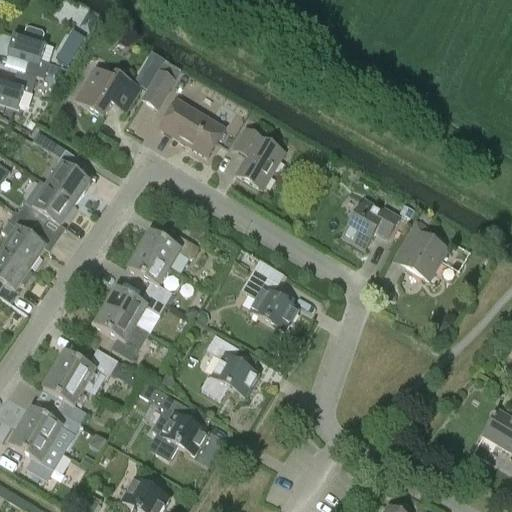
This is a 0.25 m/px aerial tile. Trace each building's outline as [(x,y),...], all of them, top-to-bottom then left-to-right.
[(75,35),(59,60),(70,66),(85,42),(75,35)] [(24,78),(35,81),(35,82),(43,85),(48,67),(41,65),(47,48),(14,37),(7,60),(28,67),(24,78)] [(112,106),(127,115),(140,94),(113,78),(110,84),(94,74),(74,106),(102,123),(112,106)] [(159,75),(152,87),(140,105),(157,115),(175,85),(159,75)] [(35,81),(24,78),(16,76),(13,87),(0,82),(0,108),(17,114),(23,96),(30,98),(35,82),(35,81)] [(224,135),(176,105),(158,133),(206,163),(224,135)] [(271,177),(283,157),(262,144),(263,143),(245,133),(233,154),(246,161),(237,177),(236,179),(261,194),(271,177)] [(56,177),(46,191),(75,211),(90,189),(78,181),(86,170),(65,155),(38,138),(32,147),(47,157),(48,155),(60,163),(57,167),(61,170),(56,177)] [(25,208),(18,218),(42,234),(49,225),(60,232),(75,211),(46,191),(32,213),(25,208)] [(399,223),(387,215),(385,218),(364,205),(341,241),(363,254),(374,236),(386,243),(399,223)] [(10,243),(0,257),(29,277),(46,253),(34,245),(42,234),(18,218),(16,216),(2,237),(10,243)] [(428,285),(447,254),(430,243),(434,237),(416,226),(401,251),(411,257),(403,271),(428,285)] [(148,237),(138,255),(169,273),(179,256),(192,263),(198,252),(178,240),(172,250),(148,237)] [(127,273),(150,287),(144,297),(165,309),(172,298),(159,291),(169,273),(138,255),(127,273)] [(29,277),(0,257),(0,301),(7,291),(15,297),(21,288),(24,291),(32,279),(29,277)] [(276,289),(252,275),(240,295),(256,304),(249,316),(283,337),(296,315),(270,299),(276,289)] [(116,293),(104,312),(136,330),(146,313),(158,320),(165,309),(144,297),(138,307),(116,293)] [(132,365),(138,355),(126,347),(136,330),(104,312),(94,329),(117,343),(111,353),(132,365)] [(245,403),(258,380),(233,365),(239,354),(215,340),(206,356),(221,365),(211,382),(206,383),(200,394),(220,405),(228,392),(245,403)] [(53,376),(84,394),(94,376),(107,384),(112,376),(137,391),(142,381),(117,367),(118,366),(97,354),(87,371),(64,357),(53,376)] [(60,418),(80,430),(87,418),(74,411),(84,394),(53,376),(43,394),(66,408),(60,418)] [(165,414),(152,436),(194,461),(208,439),(182,424),(189,413),(168,401),(161,412),(165,414)] [(74,441),(80,430),(60,418),(54,428),(31,414),(20,433),(64,458),(74,441)] [(511,423),(497,415),(482,441),(511,459),(511,423)] [(20,433),(10,450),(33,464),(27,474),(48,486),(54,475),(64,458),(20,433)] [(131,511),(164,511),(169,504),(136,484),(122,507),(131,511)] [(0,500),(8,505),(12,497),(0,489),(0,500)] [(8,505),(18,511),(32,511),(34,510),(12,497),(8,505)] [(96,511),(100,505),(89,498),(81,511),(96,511)]
